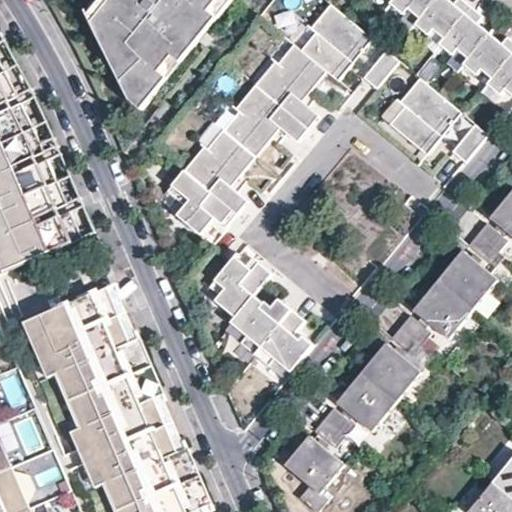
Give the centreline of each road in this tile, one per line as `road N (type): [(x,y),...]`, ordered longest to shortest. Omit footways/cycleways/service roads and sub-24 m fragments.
road 1 (residential): [(11,0),(50,65),(227,470)]
road 2 (residential): [(227,470),(511,130)]
